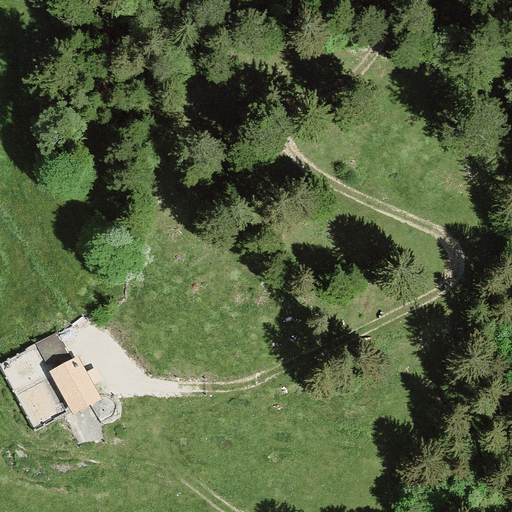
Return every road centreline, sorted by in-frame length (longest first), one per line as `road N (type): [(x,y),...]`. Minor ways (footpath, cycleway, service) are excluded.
road 1 (track): [(230,511),(172,464),(156,428),(163,414),(267,378),(439,290),(467,264),(454,238),(342,184),(299,157),(283,136),(293,105),(356,71),(417,0)]
road 2 (track): [(84,336),(139,381),(234,387)]
road 3 (track): [(323,0),(236,16),(167,0)]
